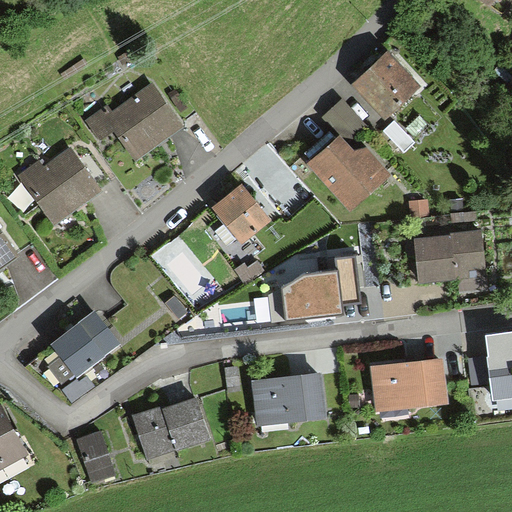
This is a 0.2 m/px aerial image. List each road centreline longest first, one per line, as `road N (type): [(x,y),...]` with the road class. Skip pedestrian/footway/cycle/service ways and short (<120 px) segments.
road 1 (residential): [(0,367),(72,419),(150,365),(184,356),(511,312)]
road 2 (residential): [(403,0),(120,252),(0,343)]
